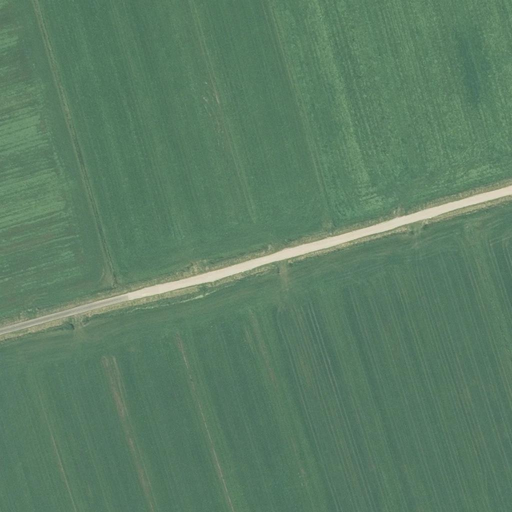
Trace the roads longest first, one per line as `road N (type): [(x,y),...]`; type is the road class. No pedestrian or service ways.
road 1 (track): [(126,296),(511,187)]
road 2 (unclassified): [(0,331),(126,296)]
